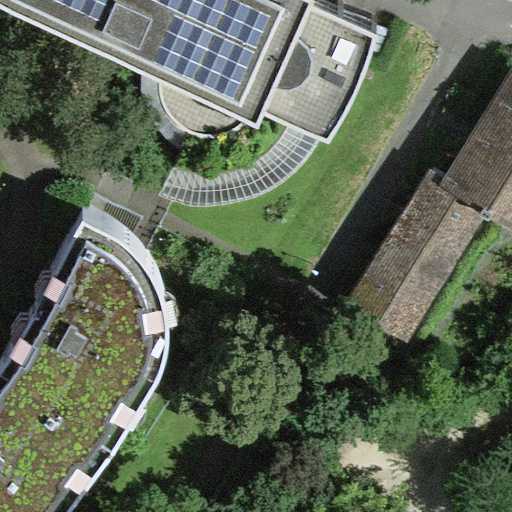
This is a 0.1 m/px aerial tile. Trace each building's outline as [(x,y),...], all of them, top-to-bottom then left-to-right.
[(345,0),(41,0),(147,48),(143,57),(141,74),(143,94),(147,107),(157,122),(167,131),(181,140),(159,190),(184,198),(223,200),(247,195),(272,185),(304,159),(325,124),(293,110),(295,105),(329,120),(348,89),(377,14),(345,0)] [(511,62),(447,164),(496,195),(511,205),(511,62)] [(447,164),(435,156),(350,290),(410,328),(496,195),(447,164)] [(41,276),(0,350),(0,355),(113,434),(156,365),(166,336),(168,317),(167,295),(158,266),(146,247),(135,234),(83,201),(41,276)] [(0,511),(49,511),(113,434),(0,355),(0,511)]
